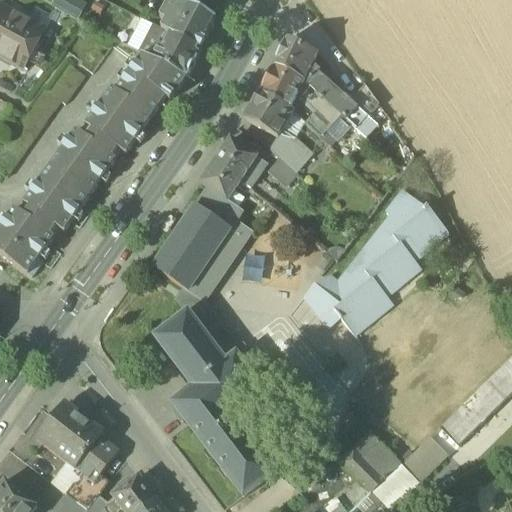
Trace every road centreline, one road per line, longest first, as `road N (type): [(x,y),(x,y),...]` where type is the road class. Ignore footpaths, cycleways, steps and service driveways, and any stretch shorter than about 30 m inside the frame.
road 1 (secondary): [(48,333),(206,106),(264,0)]
road 2 (residential): [(189,511),(48,333)]
